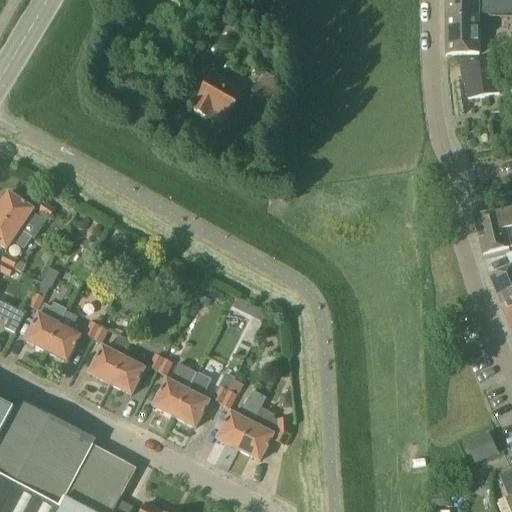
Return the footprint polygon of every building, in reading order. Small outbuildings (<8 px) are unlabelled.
[(445,0),(445,18),(479,18),(478,0),(445,0)] [(479,18),(445,18),(446,57),(479,56),(479,18)] [(465,87),(467,87),(469,102),(500,97),(511,95),(511,65),(511,64),(496,66),(462,71),(465,87)] [(264,71),(257,84),(247,101),(252,104),(247,114),(263,123),(278,96),(285,83),(264,71)] [(235,108),(244,92),(212,74),(191,110),(208,120),(209,120),(224,129),(228,121),(228,120),(235,108)] [(0,208),(0,217),(21,231),(33,212),(8,195),(0,208)] [(56,211),(44,203),(38,211),(50,219),(56,211)] [(484,256),(511,249),(511,210),(476,220),(484,256)] [(20,231),(21,231),(0,217),(0,247),(7,252),(13,242),(25,250),(32,239),(20,231)] [(7,256),(3,264),(14,270),(18,262),(7,256)] [(14,270),(3,264),(0,269),(0,271),(10,277),(14,270)] [(511,268),(490,278),(502,307),(511,302),(511,268)] [(50,291),(41,286),(36,295),(45,300),(50,291)] [(36,295),(30,308),(39,312),(45,300),(36,295)] [(202,296),(197,306),(206,311),(211,301),(202,296)] [(268,315),(238,300),(232,312),(263,327),(268,315)] [(511,302),(502,307),(511,331),(511,302)] [(0,303),(0,315),(9,321),(4,330),(15,335),(24,315),(0,303)] [(24,344),(45,355),(66,314),(67,312),(55,306),(52,310),(43,306),(24,344)] [(66,314),(45,355),(67,366),(80,339),(70,334),(77,320),(66,314)] [(85,338),(94,342),(100,329),(92,325),(85,338)] [(100,329),(94,342),(102,346),(109,334),(100,329)] [(110,388),(123,361),(132,343),(119,337),(110,354),(102,350),(88,377),(110,388)] [(150,369),(158,374),(165,361),(156,357),(150,369)] [(123,361),(110,388),(131,399),(144,372),(123,361)] [(165,361),(158,374),(167,378),(173,365),(165,361)] [(196,375),(187,393),(173,420),(196,432),(210,404),(202,400),(210,383),(196,375)] [(227,376),(221,388),(222,389),(228,393),(234,383),(235,381),(228,377),(227,376)] [(173,420),(187,393),(167,383),(153,410),(173,420)] [(215,402),(223,406),(230,393),(228,393),(222,389),(215,402)] [(238,453),(261,409),(266,400),(252,393),(238,420),(230,415),(216,442),(238,453)] [(230,393),(223,406),(231,410),(238,398),(230,393)] [(95,444),(17,403),(15,406),(13,411),(0,404),(0,511),(131,511),(133,509),(120,501),(137,471),(93,447),(95,444)] [(261,409),(238,453),(258,464),(271,439),(276,442),(284,448),(292,437),(292,421),(279,421),(277,421),(276,421),(277,418),(261,409)] [(489,434),(467,445),(475,463),(498,453),(489,434)] [(508,498),(511,496),(511,470),(499,476),(508,498)] [(444,504),(446,504),(445,493),(430,494),(431,508),(444,507),(444,504)]
